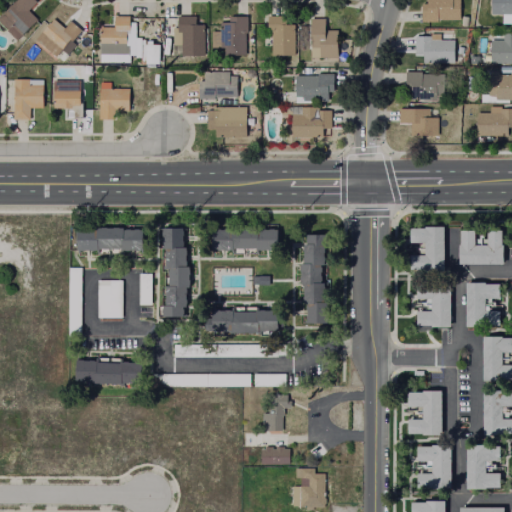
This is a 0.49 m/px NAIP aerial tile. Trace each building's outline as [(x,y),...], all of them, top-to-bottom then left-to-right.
[(36,17),(15,37),(0,21),(0,11),(11,0),(34,0),(27,7),(36,17)] [(457,0),(457,17),(435,17),(435,19),(420,19),(420,2),(424,2),(424,0),(457,0)] [(511,0),(511,11),(488,11),(488,0),(511,0)] [(127,52),(98,52),(98,25),(110,25),(110,14),(127,14),(127,52)] [(201,22),(201,52),(171,52),(171,26),(174,26),(174,14),(192,14),(192,22),(201,22)] [(244,15),(244,53),(225,53),(225,46),(210,46),(210,29),(223,29),(223,14),(244,15)] [(292,22),(292,54),(269,53),(269,29),(264,29),(264,14),(280,14),(280,17),(283,17),(283,22),(292,22)] [(337,29),(337,61),(307,61),(307,16),(323,16),(323,29),(337,29)] [(52,17),(61,25),(67,18),(78,27),(53,54),(34,37),(52,17)] [(511,32),(511,59),(488,59),(489,38),(501,38),(501,32),(511,32)] [(451,37),(451,61),(420,61),(421,48),(412,48),(412,33),(428,33),(428,37),(451,37)] [(158,64),(158,45),(145,44),(144,64),(158,64)] [(441,70),(440,91),(434,91),(434,96),(402,96),(402,69),(441,70)] [(225,70),(225,73),(233,73),(237,75),(237,96),(195,96),(195,77),(201,77),(201,70),(225,70)] [(511,70),(511,99),(486,98),(486,70),(511,70)] [(330,74),(330,88),(325,88),(325,99),(291,98),(291,74),(330,74)] [(39,77),(39,105),(26,105),(26,116),(13,116),(14,76),(39,77)] [(77,78),(77,115),(65,115),(65,105),(50,105),(51,78),(77,78)] [(125,88),(125,108),(111,108),(111,116),(97,116),(97,87),(125,88)] [(511,106),(511,124),(505,124),(505,133),(476,133),(476,110),(487,110),(488,106),(511,106)] [(243,108),(243,134),(212,134),(212,125),(205,125),(205,107),(243,108)] [(329,107),(328,124),(320,124),(320,134),(291,134),(291,110),(299,111),(299,107),(329,107)] [(436,115),(436,133),(409,133),(409,121),(397,121),(397,107),(427,107),(427,115),(436,115)] [(253,224),(253,227),(272,227),(272,247),(253,246),(253,243),(227,243),(227,246),(204,246),(204,226),(226,226),(226,223),(253,224)] [(438,225),(438,264),(403,264),(403,225),(438,225)] [(501,227),(500,263),(459,263),(459,227),(470,227),(470,241),(483,241),(483,227),(501,227)] [(124,228),(124,230),(146,230),(146,251),(122,251),(122,248),(98,248),(98,251),(77,251),(77,231),(97,231),(97,228),(124,228)] [(192,269),(192,285),(188,285),(188,306),(186,306),(186,316),(165,316),(166,305),(168,305),(168,286),(171,286),(171,267),(166,267),(166,249),(165,249),(165,228),(186,228),(185,245),(188,245),(188,269),(192,269)] [(323,229),(323,241),(320,241),(320,261),(316,261),(316,279),(320,279),(320,298),(324,298),(323,319),(302,319),(302,299),(299,299),(299,280),(296,280),(296,259),(299,259),(299,240),(302,240),(301,229),(323,229)] [(79,265),(78,334),(65,334),(66,265),(79,265)] [(149,271),(149,303),(136,303),(137,272),(149,271)] [(267,282),(252,283),(252,275),(266,274),(267,282)] [(120,278),(119,316),(94,316),(95,278),(120,278)] [(499,279),(498,296),(482,295),(481,307),(498,307),(498,323),(462,323),(462,279),(499,279)] [(449,282),(449,327),(415,327),(415,311),(430,311),(430,299),(416,299),(415,283),(449,282)] [(227,308),(252,309),(252,306),(273,307),(273,328),(254,327),(254,330),(224,329),(204,327),(206,306),(227,308)] [(511,333),(511,349),(498,349),(498,362),(511,362),(511,376),(479,376),(479,334),(511,333)] [(284,355),(171,356),(171,343),(284,342),(284,355)] [(78,360),(140,361),(139,384),(77,383),(78,360)] [(284,385),(147,386),(147,372),(284,372),(284,385)] [(511,387),(511,403),(499,403),(498,417),(511,417),(511,431),(479,431),(479,387),(511,387)] [(437,388),(437,431),(404,430),(404,416),(417,416),(417,403),(404,403),(404,388),(437,388)] [(285,394),(285,399),(289,399),(289,406),(281,406),(281,413),(280,428),(261,429),(262,412),(270,412),(270,407),(267,407),(267,394),(285,394)] [(497,441),(497,457),(481,457),(481,470),(497,470),(497,485),(462,485),(462,441),(497,441)] [(446,442),(446,485),(412,485),(413,470),(427,470),(427,457),(413,457),(413,442),(446,442)] [(270,446),(275,448),(281,446),(287,448),(287,461),(259,462),(259,448),(263,448),(270,446)] [(323,473),(322,506),(291,506),(291,468),(311,468),(311,473),(323,473)] [(440,498),(440,511),(406,511),(407,497),(440,498)]
